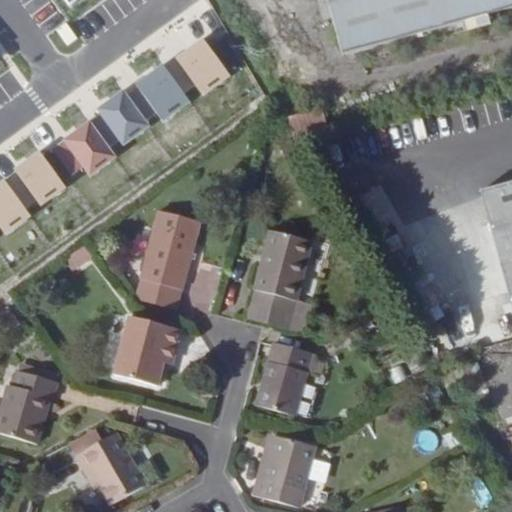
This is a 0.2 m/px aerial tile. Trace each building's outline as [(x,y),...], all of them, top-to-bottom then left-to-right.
[(318,0),(325,23),(333,21),(327,0),(318,0)] [(511,10),(511,0),(327,0),(333,21),(343,57),(511,10)] [(203,39),(174,59),(203,98),(231,78),(203,39)] [(189,103),(163,66),(136,84),(162,122),(176,112),(189,103)] [(149,129),(123,93),(98,111),(123,147),(149,129)] [(324,112),(290,120),(296,143),(330,134),(324,112)] [(117,160),(90,122),(64,141),(91,178),(117,160)] [(66,189),(39,153),(14,172),(41,208),(66,189)] [(31,218),(4,181),(0,184),(0,226),(7,235),(31,218)] [(511,185),(482,194),(511,302),(511,185)] [(203,225),(160,214),(142,282),(185,292),(203,225)] [(477,219),(452,226),(474,306),(498,300),(477,219)] [(314,245),(272,234),(253,307),(296,317),(311,322),(315,307),(298,304),(314,245)] [(72,272),(92,260),(84,248),(65,260),(72,272)] [(193,271),(193,310),(214,310),(214,271),(193,271)] [(179,315),(185,292),(142,282),(136,304),(179,315)] [(290,336),(296,317),(253,307),(247,325),(268,330),(290,336)] [(182,333),(132,319),(116,377),(159,389),(165,366),(173,367),(182,333)] [(494,324),(435,340),(439,355),(498,339),(494,324)] [(314,356),(276,346),(258,408),(298,419),(314,356)] [(60,386),(19,375),(15,390),(9,389),(3,410),(0,419),(0,436),(39,447),(52,401),(55,403),(60,386)] [(74,454),(97,444),(92,433),(69,443),(74,454)] [(119,436),(77,459),(86,475),(91,472),(103,493),(112,508),(148,488),(119,436)] [(255,498),(262,500),(278,440),(271,438),(255,498)] [(317,450),(278,440),(262,500),(302,510),(317,450)] [(91,472),(86,475),(97,496),(103,493),(91,472)]
